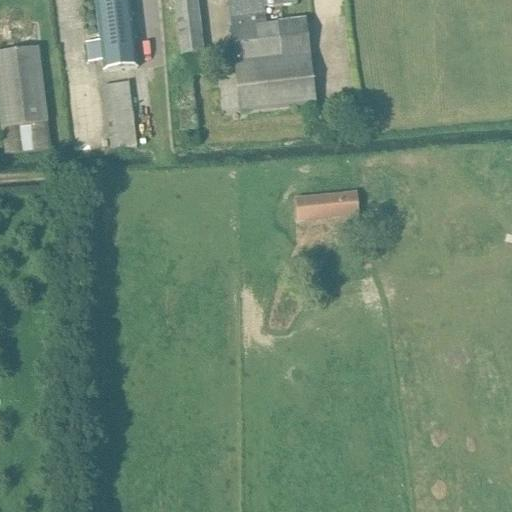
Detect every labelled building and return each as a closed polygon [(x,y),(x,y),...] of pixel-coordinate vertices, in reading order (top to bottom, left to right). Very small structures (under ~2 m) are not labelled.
[(94,0),(100,41),(84,43),(87,63),(102,61),(103,72),(137,68),(129,0),(94,0)] [(173,0),(180,57),(182,75),(174,76),(181,137),(198,135),(191,77),(204,76),(201,54),(204,54),(197,0),(173,0)] [(227,0),(229,18),(231,28),(230,28),(240,115),(316,106),(306,19),(266,24),(264,9),(297,5),(296,0),(227,0)] [(344,33),(331,33),(334,99),(348,98),(344,33)] [(51,150),(47,124),(38,49),(0,53),(0,119),(5,156),(51,150)] [(128,84),(102,87),(110,151),(136,148),(128,84)] [(356,194),(294,199),(296,224),(358,219),(356,194)]
